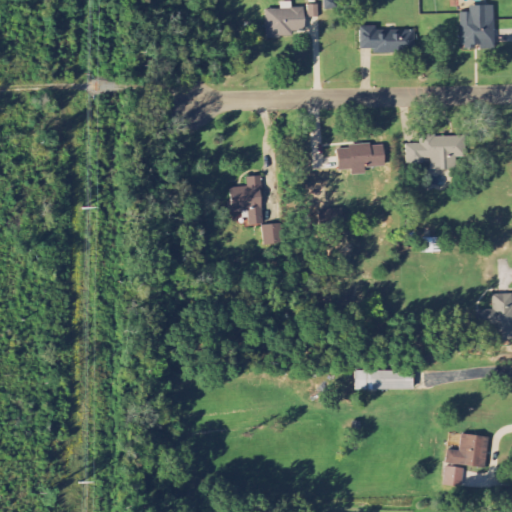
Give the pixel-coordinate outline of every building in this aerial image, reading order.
[(304,8),(292,8),(292,2),(281,3),(281,10),(265,10),(266,37),(305,36),(304,8)] [(309,18),(319,18),(319,5),(309,6),(309,18)] [(461,50),(495,49),(493,6),(469,7),(469,13),(460,13),(461,50)] [(359,50),(373,49),(373,55),(416,55),(415,32),(376,32),(376,27),(359,27),(359,50)] [(406,144),(406,162),(430,161),(430,170),(446,170),(446,163),(460,163),(460,136),(419,137),(420,144),(406,144)] [(337,147),(338,171),(351,170),(352,176),(366,175),(366,168),(385,168),(384,145),(337,147)] [(263,225),(261,177),(247,178),(248,188),(230,189),(231,213),(249,212),(249,226),(263,225)] [(279,226),(262,226),(263,245),(280,245),(279,226)] [(439,238),(419,239),(419,254),(440,253),(439,238)] [(476,311),(476,328),(489,327),(489,341),(511,340),(511,300),(511,295),(491,295),(492,311),(476,311)] [(354,391),(413,392),(413,372),(354,371),(354,391)] [(492,438),(461,436),(459,452),(448,451),(446,468),(445,468),(443,487),(462,489),(464,467),(489,470),(492,438)]
